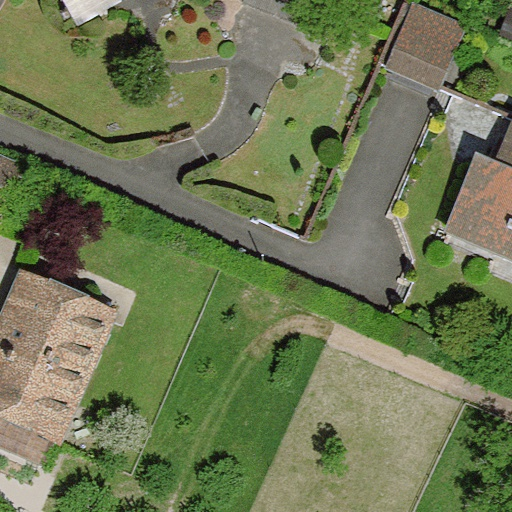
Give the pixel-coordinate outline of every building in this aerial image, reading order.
[(116,0),(68,0),(81,25),(119,5),(116,0)] [(317,0),(230,0),(305,29),(317,0)] [(467,29),(413,7),(386,73),(440,95),(467,29)] [(511,119),(494,165),(473,156),(442,232),(511,260),(511,119)] [(25,171),(0,160),(0,221),(3,223),(25,171)] [(117,312),(18,273),(0,317),(0,418),(65,444),(117,312)]
